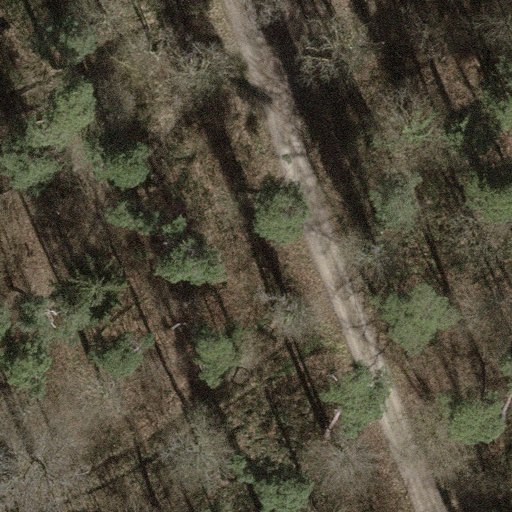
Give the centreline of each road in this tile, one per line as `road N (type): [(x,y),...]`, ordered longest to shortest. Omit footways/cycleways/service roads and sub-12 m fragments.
road 1 (track): [(248,0),(442,511)]
road 2 (track): [(344,0),(301,152)]
